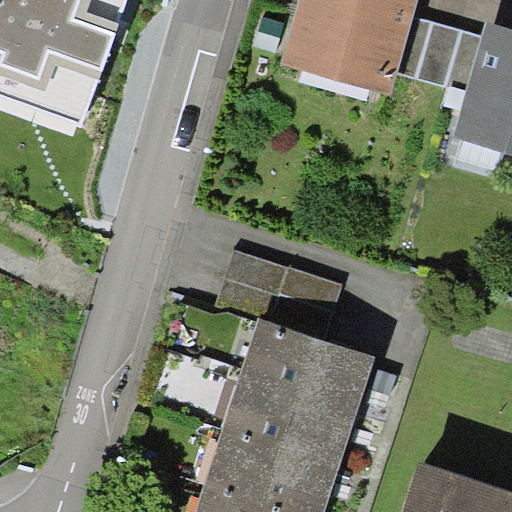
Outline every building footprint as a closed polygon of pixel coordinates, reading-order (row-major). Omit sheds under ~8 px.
[(412,0),(296,0),(274,81),(382,110),(393,70),(408,17),(412,0)] [(484,38),(408,17),(393,70),(469,91),(484,38)] [(511,29),(488,23),(484,38),(469,91),(453,151),(511,166),(511,29)] [(233,250),(217,306),(325,338),(342,283),(233,250)] [(324,511),(374,359),(253,321),(192,511),(324,511)] [(511,511),(511,497),(428,469),(413,511),(511,511)]
